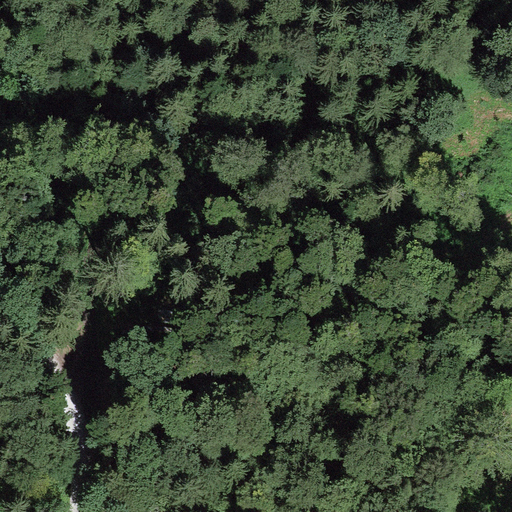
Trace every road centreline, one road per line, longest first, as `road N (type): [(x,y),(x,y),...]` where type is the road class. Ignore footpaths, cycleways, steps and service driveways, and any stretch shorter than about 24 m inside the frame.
road 1 (track): [(108,0),(72,408)]
road 2 (unclassified): [(0,317),(25,333),(72,408),(81,465),(77,511)]
